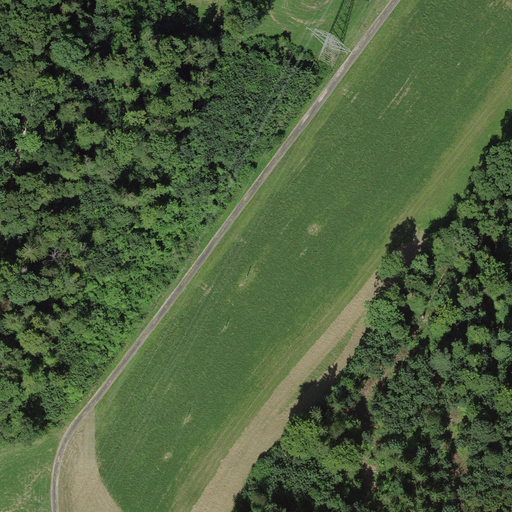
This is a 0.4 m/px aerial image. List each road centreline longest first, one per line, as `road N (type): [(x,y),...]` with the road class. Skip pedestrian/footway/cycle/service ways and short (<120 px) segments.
road 1 (track): [(52,511),(54,468),(81,408),(394,0)]
road 2 (track): [(0,208),(52,0)]
